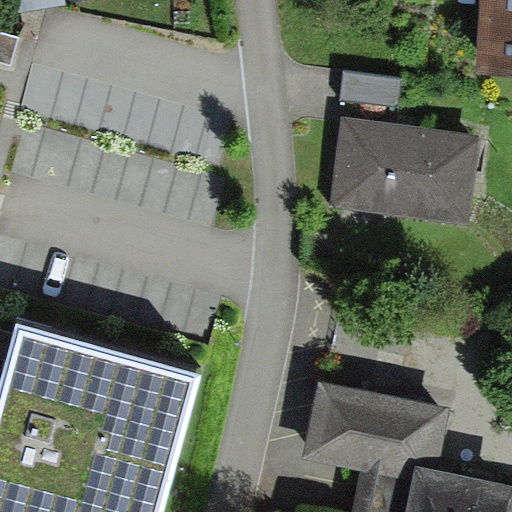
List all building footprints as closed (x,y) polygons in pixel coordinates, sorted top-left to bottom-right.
[(54,24),(54,0),(6,0),(7,25),(54,24)] [(511,0),(487,0),(486,60),(511,60),(511,0)] [(0,63),(4,64),(12,37),(0,34),(0,63)] [(332,103),(391,108),(393,79),(334,74),(332,103)] [(462,218),(473,142),(341,124),(331,201),(462,218)] [(146,511),(188,358),(8,311),(0,341),(0,511),(146,511)] [(441,410),(326,386),(313,449),(379,462),(369,511),(511,511),(511,484),(429,468),(441,410)]
